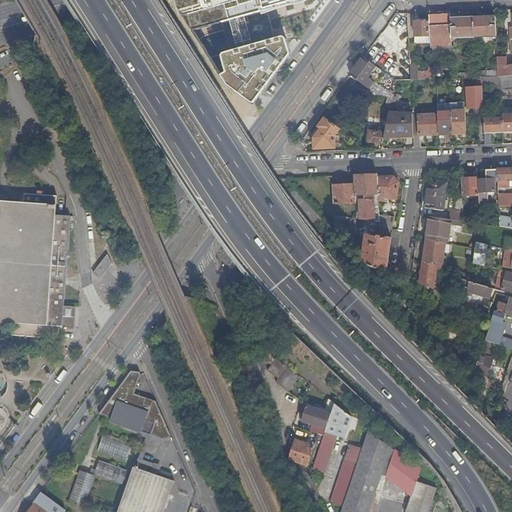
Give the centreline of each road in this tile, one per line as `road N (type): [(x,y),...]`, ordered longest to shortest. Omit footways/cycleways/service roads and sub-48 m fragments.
road 1 (motorway): [(91,0),(282,284),(454,455),(486,511)]
road 2 (motorway): [(511,469),(289,241),(134,0)]
road 3 (tertiary): [(349,0),(0,471)]
road 4 (residential): [(199,254),(252,363),(279,457)]
road 5 (tertiary): [(7,511),(137,337)]
road 6 (tertiary): [(266,161),(387,0)]
road 7 (residential): [(137,337),(215,511)]
road 8 (residential): [(266,161),(416,158)]
